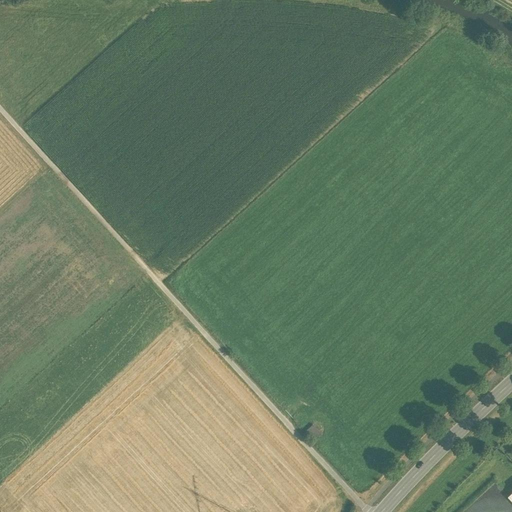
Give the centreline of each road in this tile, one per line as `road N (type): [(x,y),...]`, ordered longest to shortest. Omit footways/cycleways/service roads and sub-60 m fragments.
road 1 (track): [(0,109),(368,511)]
road 2 (secondary): [(511,382),(380,511)]
